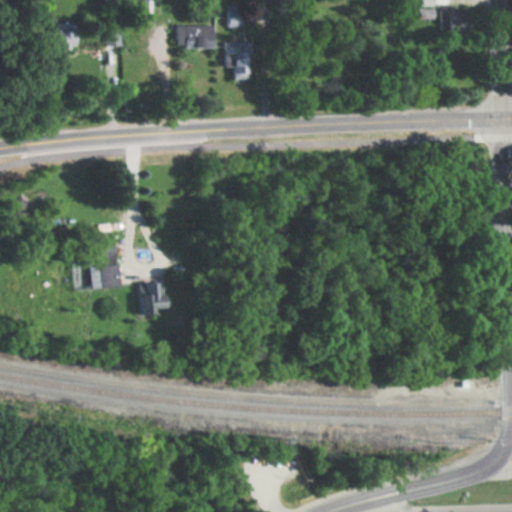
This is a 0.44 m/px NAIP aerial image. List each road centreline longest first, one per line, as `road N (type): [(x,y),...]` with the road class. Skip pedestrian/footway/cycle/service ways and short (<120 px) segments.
road 1 (tertiary): [(505,119),(240,126),(0,148)]
road 2 (tertiary): [(328,511),(468,473),(506,441),(505,135)]
